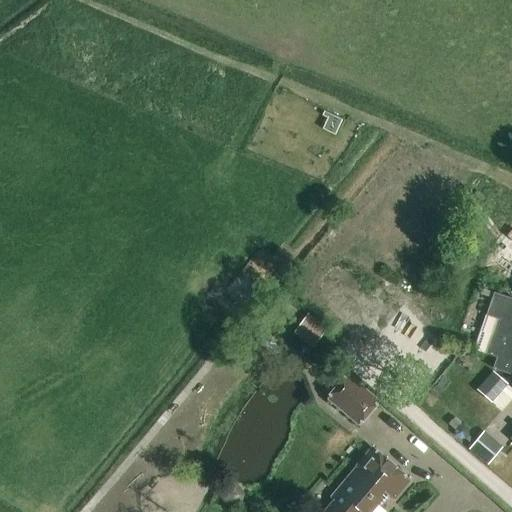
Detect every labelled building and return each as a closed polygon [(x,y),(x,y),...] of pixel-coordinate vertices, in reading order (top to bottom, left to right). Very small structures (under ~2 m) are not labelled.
[(511,298),(494,292),(486,314),(487,314),(475,348),(485,351),(499,356),(495,368),(511,373),(511,298)] [(295,332),(314,347),(329,327),(309,313),(295,332)] [(493,371),(478,389),(493,402),(508,384),(493,371)] [(328,399),(360,425),(381,400),(349,373),(328,399)] [(459,426),(456,430),(456,435),(460,438),(465,438),(469,434),(468,429),(464,425),(459,426)] [(485,431),(470,449),(488,464),(504,446),(485,431)] [(397,501),(414,481),(376,448),(359,468),(360,469),(335,499),(338,502),(328,511),(388,511),(383,507),(392,497),(397,501)] [(225,501),(233,504),(242,503),(245,495),(244,492),(239,486),(231,484),(226,484),(222,487),(219,493),(225,501)]
